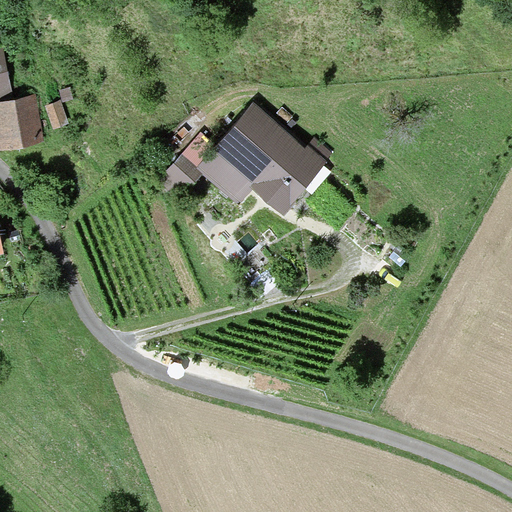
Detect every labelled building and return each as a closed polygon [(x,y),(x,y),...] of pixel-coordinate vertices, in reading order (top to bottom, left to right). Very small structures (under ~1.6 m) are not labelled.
[(0,100),(16,98),(4,43),(0,44),(0,100)] [(16,98),(0,100),(0,143),(44,136),(37,94),(16,98)] [(49,106),(55,124),(67,120),(60,102),(49,106)] [(253,103),(196,166),(200,170),(235,201),(255,179),(281,202),(318,161),(253,103)] [(177,197),(200,170),(196,166),(181,153),(157,179),(177,197)]
